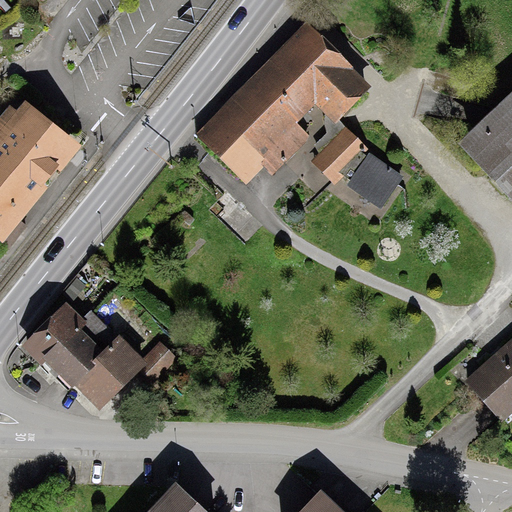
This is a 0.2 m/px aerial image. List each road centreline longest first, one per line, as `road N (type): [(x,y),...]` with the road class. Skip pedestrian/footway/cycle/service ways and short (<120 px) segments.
road 1 (secondary): [(0,341),(265,0)]
road 2 (residential): [(0,419),(356,454)]
road 3 (residential): [(356,454),(511,294)]
road 4 (residential): [(356,454),(511,488)]
